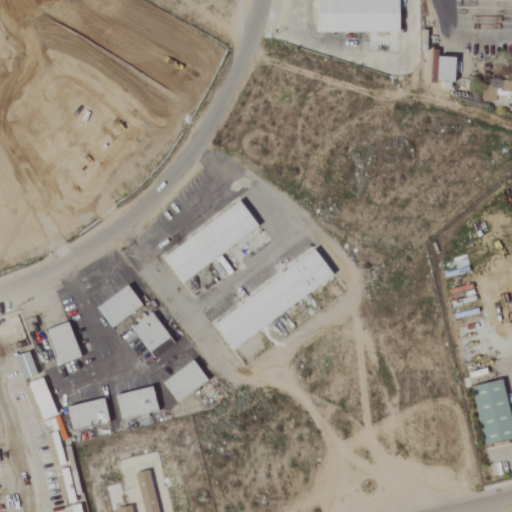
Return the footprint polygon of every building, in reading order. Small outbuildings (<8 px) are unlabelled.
[(392,0),(311,0),(312,33),(393,32),(392,0)] [(449,57),(431,57),(431,84),(448,84),(449,57)] [(511,105),(511,82),(497,82),(498,89),(490,89),(491,106),(511,105)] [(477,102),(490,102),(490,89),(477,89),(477,102)] [(177,283),(253,228),(234,201),(158,256),(177,283)] [(226,349),(327,277),(308,251),(208,323),(226,349)] [(104,328),(136,309),(124,287),(91,306),(104,328)] [(148,360),(169,345),(147,313),(126,328),(148,360)] [(41,331),(54,366),(75,358),(62,323),(41,331)] [(33,376),(24,352),(10,358),(18,381),(33,376)] [(173,404),(202,381),(186,361),(157,384),(173,404)] [(47,408),(40,379),(25,382),(33,412),(47,408)] [(479,447),(510,440),(497,380),(466,387),(479,447)] [(115,421),(152,412),(146,387),(109,396),(115,421)] [(61,407),(66,432),(103,424),(98,399),(61,407)] [(139,511),(155,511),(146,470),(131,474),(139,511)]
